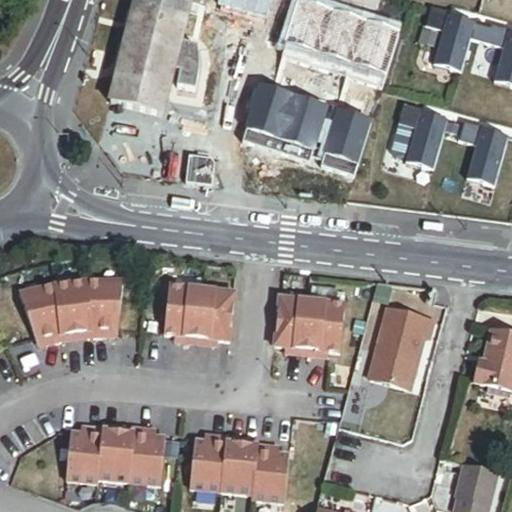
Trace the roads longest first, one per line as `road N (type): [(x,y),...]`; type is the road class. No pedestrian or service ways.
road 1 (tertiary): [(511,271),(259,242)]
road 2 (residential): [(0,421),(57,392),(104,387),(243,397)]
road 3 (tertiary): [(259,242),(84,215),(33,194)]
road 4 (residential): [(243,397),(259,242)]
road 5 (tertiary): [(14,118),(71,0)]
